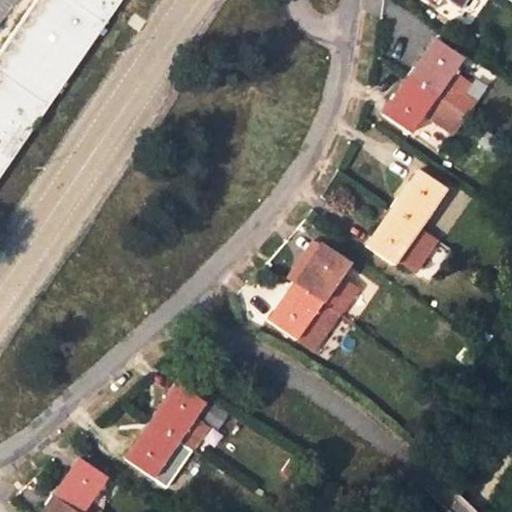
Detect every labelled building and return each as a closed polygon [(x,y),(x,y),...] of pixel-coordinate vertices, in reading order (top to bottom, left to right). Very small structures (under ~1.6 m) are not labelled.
[(0,164),(115,0),(28,0),(0,40),(0,164)] [(407,77),(433,95),(459,58),(433,39),(407,77)] [(381,114),(407,133),(422,112),(450,132),(462,115),(433,95),(407,77),(381,114)] [(388,208),(415,226),(440,187),(413,169),(388,208)] [(415,226),(388,208),(364,244),(391,262),(394,257),(412,269),(432,238),(415,226)] [(317,244),(292,281),(318,300),(336,272),(354,284),(361,273),(344,261),(317,244)] [(292,338),(318,300),(292,281),(265,320),(292,338)] [(173,383),(149,419),(178,440),(193,450),(208,427),(194,417),(203,403),(173,383)] [(214,431),(226,415),(211,404),(199,420),(214,431)] [(153,478),(178,440),(149,419),(123,458),(153,478)] [(77,458),(53,494),(78,511),(102,511),(85,501),(103,476),(77,458)] [(40,511),(77,511),(78,511),(53,494),(40,511)]
